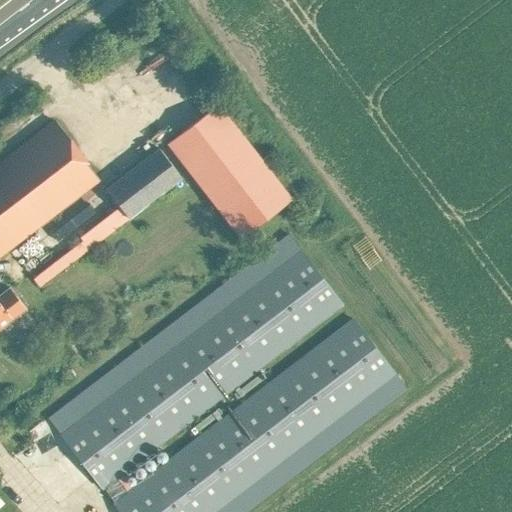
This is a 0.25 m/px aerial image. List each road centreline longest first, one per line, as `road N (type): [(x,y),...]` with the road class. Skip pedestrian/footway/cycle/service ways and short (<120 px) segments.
road 1 (unknown): [(54,54),(118,139),(122,164),(26,255),(0,262)]
road 2 (unclassified): [(0,97),(124,0)]
